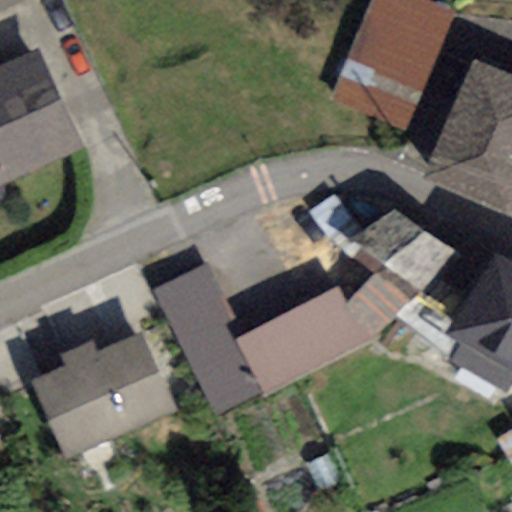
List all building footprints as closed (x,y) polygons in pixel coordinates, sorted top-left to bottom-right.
[(463,16),(424,0),(371,0),(331,95),(415,130),(463,16)] [(0,182),(81,147),(37,50),(0,66),(0,182)] [(511,188),(511,70),(471,54),(423,167),(507,201),(511,188)] [(260,326),(284,372),(456,281),(413,199),(352,232),(370,268),(260,326)] [(511,255),(491,244),(448,323),(511,358),(511,255)] [(208,264),(157,288),(218,420),(270,397),(208,264)] [(174,406),(140,328),(26,377),(60,455),(174,406)] [(268,511),(261,497),(227,511),(268,511)]
